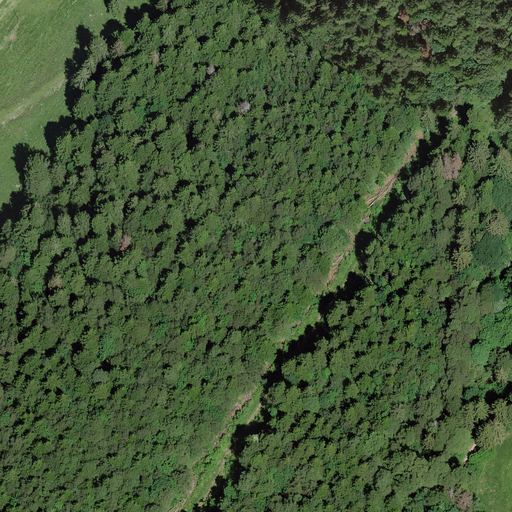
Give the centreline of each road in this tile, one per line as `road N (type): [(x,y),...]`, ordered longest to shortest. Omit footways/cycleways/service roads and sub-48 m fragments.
road 1 (track): [(511,71),(404,185),(190,511)]
road 2 (track): [(511,394),(432,511)]
